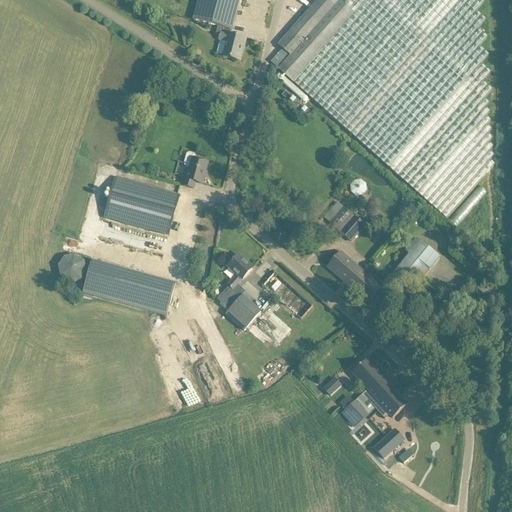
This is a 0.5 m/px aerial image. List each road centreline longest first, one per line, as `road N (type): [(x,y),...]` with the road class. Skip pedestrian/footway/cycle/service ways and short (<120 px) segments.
road 1 (unclassified): [(461,511),(469,435),(460,410),(235,212),(229,187),(251,105)]
road 2 (unclassified): [(251,105),(85,0)]
